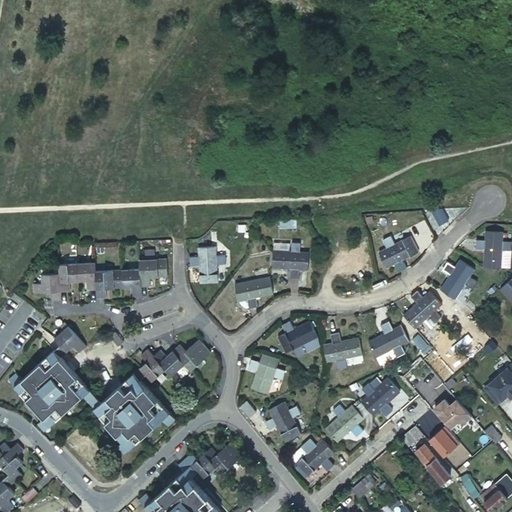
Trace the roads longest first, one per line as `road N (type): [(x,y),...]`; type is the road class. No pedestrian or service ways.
road 1 (residential): [(227,353),(282,304),(356,303),(396,288),(486,203)]
road 2 (residential): [(0,414),(91,499),(105,503),(200,418),(224,417)]
road 3 (residential): [(180,295),(117,314),(127,342),(195,316)]
road 4 (residential): [(414,409),(307,505)]
road 5 (residential): [(224,417),(248,433),(307,505)]
